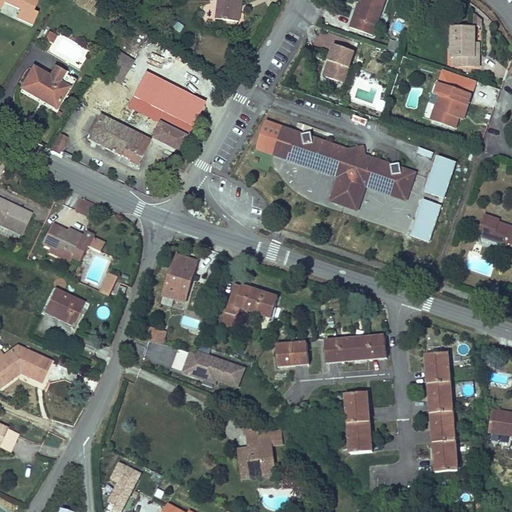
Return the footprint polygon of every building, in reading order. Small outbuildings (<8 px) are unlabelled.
[(0,0),(0,10),(1,11),(5,4),(20,12),(16,19),(33,27),(39,16),(34,14),(40,0),(0,0)] [(238,20),(239,9),(237,7),(237,0),(241,1),(240,0),(218,0),(216,16),(238,20)] [(385,0),(360,0),(353,19),(351,19),(347,28),(372,36),(385,0)] [(399,30),(406,33),(413,14),(406,12),(399,30)] [(478,59),(474,55),(476,44),(476,32),(452,30),(450,58),(454,58),(453,66),(477,68),(478,59)] [(53,44),(57,36),(49,32),(45,41),(53,44)] [(394,52),(398,43),(391,40),(387,49),(394,52)] [(331,47),(325,64),(329,65),(325,79),(341,84),(351,54),(331,47)] [(114,50),(102,74),(110,78),(117,66),(122,69),(128,57),(114,50)] [(325,64),(321,77),(325,79),(329,65),(325,64)] [(117,66),(110,78),(116,81),(122,69),(117,66)] [(71,88),(62,83),(67,74),(55,68),(50,77),(33,67),(20,90),(58,111),(71,88)] [(461,88),(474,92),(477,82),(465,78),(461,88)] [(435,97),(438,98),(429,123),(449,131),(453,119),(458,105),(464,107),(467,97),(435,86),(432,96),(435,97)] [(409,87),(408,107),(419,108),(420,88),(409,87)] [(106,115),(114,100),(93,90),(86,106),(106,115)] [(132,112),(146,119),(153,122),(161,107),(140,96),(132,112)] [(435,97),(426,122),(429,123),(438,98),(435,97)] [(124,110),(126,106),(128,103),(121,100),(117,107),(124,110)] [(165,108),(169,109),(171,106),(172,106),(173,104),(168,101),(165,108)] [(453,119),(459,121),(464,107),(458,105),(453,119)] [(169,109),(165,108),(157,123),(154,129),(151,134),(178,147),(191,121),(169,109)] [(111,134),(105,146),(128,157),(127,160),(136,165),(149,138),(139,135),(139,132),(133,128),(130,130),(97,114),(91,124),(111,134)] [(408,203),(418,173),(402,168),(402,165),(392,166),(391,164),(367,156),(365,146),(349,150),(313,137),(313,134),(303,136),(303,134),(267,121),(256,150),(338,178),(329,202),(359,212),(367,189),(408,203)] [(85,137),(105,146),(111,134),(91,124),(85,137)] [(60,154),(67,139),(61,136),(53,151),(60,154)] [(420,149),(417,155),(433,160),(435,154),(420,149)] [(426,194),(444,200),(457,164),(439,158),(426,194)] [(75,211),(92,219),(99,207),(82,198),(75,211)] [(411,237),(429,243),(442,207),(424,201),(411,237)] [(0,229),(21,239),(32,219),(0,203),(0,229)] [(511,230),(499,227),(500,223),(501,221),(484,215),(476,238),(511,249),(511,230)] [(85,245),(67,238),(51,231),(43,249),(52,253),(65,259),(88,269),(94,254),(107,259),(111,251),(97,244),(98,241),(88,237),(87,241),(85,245)] [(87,241),(70,233),(67,238),(85,245),(87,241)] [(65,259),(52,253),(49,259),(62,265),(65,259)] [(188,302),(201,267),(179,258),(166,293),(188,302)] [(218,285),(221,273),(213,270),(209,283),(218,285)] [(103,299),(109,301),(112,295),(117,282),(112,279),(103,299)] [(122,295),(125,289),(119,286),(116,293),(122,295)] [(271,323),(275,315),(279,304),(238,288),(222,328),(235,333),(244,312),(271,323)] [(45,315),(73,328),(74,326),(76,327),(86,304),(56,291),(45,315)] [(151,340),(167,343),(169,332),(154,329),(151,340)] [(326,343),(327,366),(386,362),(384,339),(326,343)] [(279,371),(307,369),(305,347),(277,348),(279,371)] [(0,360),(0,384),(0,385),(15,376),(22,380),(40,388),(50,369),(14,352),(0,360)] [(246,369),(198,353),(197,355),(190,353),(183,376),(218,388),(219,385),(239,392),(246,369)] [(423,358),(434,477),(458,475),(447,355),(423,358)] [(0,392),(22,380),(15,376),(0,385),(0,384),(0,360),(0,359),(0,392)] [(56,372),(50,369),(40,388),(47,391),(56,372)] [(371,454),(367,394),(346,396),(350,455),(371,454)] [(488,435),(502,439),(511,441),(511,417),(508,417),(494,413),(488,435)] [(248,425),(250,451),(274,448),(273,435),(272,423),(248,425)] [(0,424),(0,449),(9,429),(0,424)] [(20,434),(9,429),(0,449),(0,450),(10,455),(20,434)] [(273,435),(274,448),(285,447),(284,433),(273,435)] [(240,452),(242,474),(254,473),(254,478),(277,476),(274,448),(250,451),(240,452)] [(109,502),(115,505),(113,511),(115,511),(121,511),(140,474),(119,463),(111,479),(118,483),(109,502)] [(277,476),(254,478),(254,473),(242,474),(243,484),(278,481),(277,476)] [(196,511),(191,509),(189,511),(186,511),(168,503),(162,511),(196,511)]
